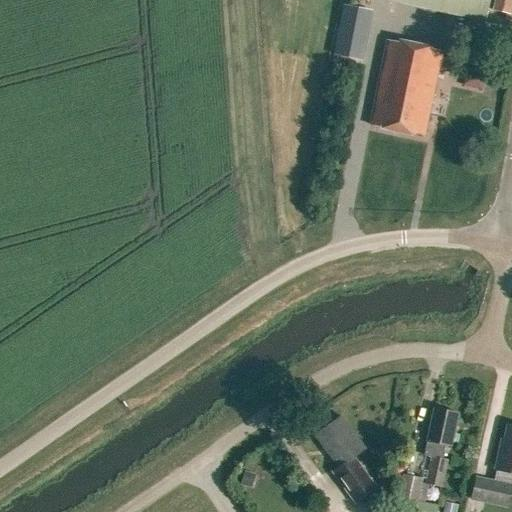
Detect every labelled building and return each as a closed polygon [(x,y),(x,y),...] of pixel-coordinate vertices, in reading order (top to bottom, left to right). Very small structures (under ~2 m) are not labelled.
[(511,14),(511,0),(496,0),(494,10),(511,14)] [(369,36),(339,30),(334,54),(363,61),(369,36)] [(424,136),(442,51),(387,40),(369,125),(424,136)] [(450,443),(457,411),(434,406),(424,451),(432,453),(426,481),(441,484),(447,456),(441,455),(444,442),(450,443)] [(355,501),(376,485),(353,453),(365,444),(342,413),(314,434),(338,466),(332,470),(355,501)] [(511,422),(506,421),(503,436),(500,436),(494,465),(497,466),(495,477),(476,473),(471,495),(506,502),(511,474),(511,422)] [(245,472),(241,485),(250,487),(254,475),(245,472)] [(416,506),(423,478),(401,473),(395,502),(416,506)] [(446,502),(443,511),(456,511),(458,505),(446,502)]
